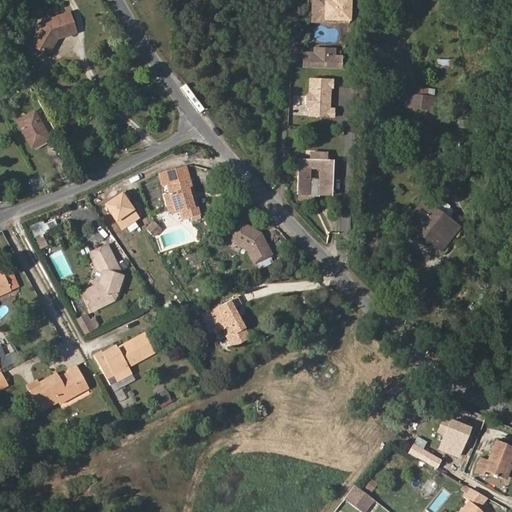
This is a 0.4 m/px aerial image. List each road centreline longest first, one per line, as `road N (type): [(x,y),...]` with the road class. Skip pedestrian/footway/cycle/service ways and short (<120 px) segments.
road 1 (residential): [(511,413),(454,386),(395,337),(203,130)]
road 2 (residential): [(203,130),(0,221)]
road 3 (unknown): [(68,0),(83,23),(94,81),(156,152)]
road 4 (unknown): [(9,217),(80,355)]
road 5 (residential): [(203,130),(128,0)]
road 6 (unknown): [(275,206),(290,68)]
road 7 (unknown): [(390,331),(428,303),(438,283),(437,261),(418,236)]
